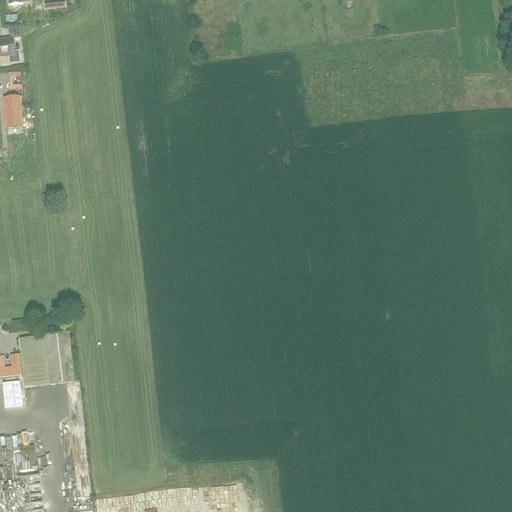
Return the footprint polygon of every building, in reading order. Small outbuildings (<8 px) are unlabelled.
[(11,40),(22,39),(20,27),(10,28),(11,40)] [(10,64),(20,63),(18,52),(14,53),(13,40),(0,41),(0,57),(9,57),(10,64)] [(7,122),(21,121),(19,97),(5,98),(7,122)] [(25,389),(75,383),(69,333),(44,336),(19,339),(25,389)] [(0,376),(23,375),(21,355),(11,355),(13,366),(5,367),(4,356),(0,356),(0,376)]
